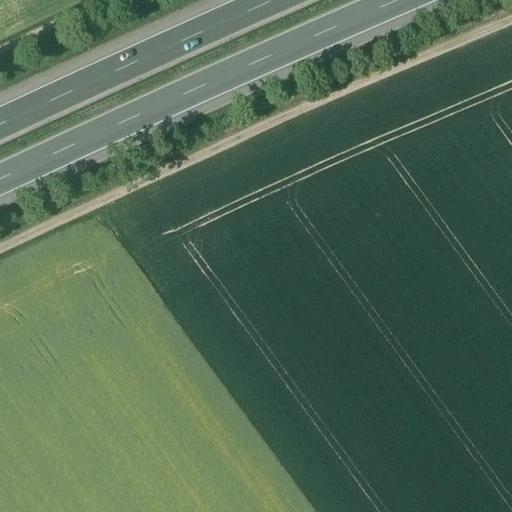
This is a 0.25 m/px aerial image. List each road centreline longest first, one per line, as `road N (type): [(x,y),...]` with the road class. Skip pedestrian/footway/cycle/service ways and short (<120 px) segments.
road 1 (track): [(0,268),(511,40)]
road 2 (motorway): [(0,201),(433,0)]
road 3 (motorway): [(316,0),(0,146)]
road 4 (track): [(155,0),(0,68)]
